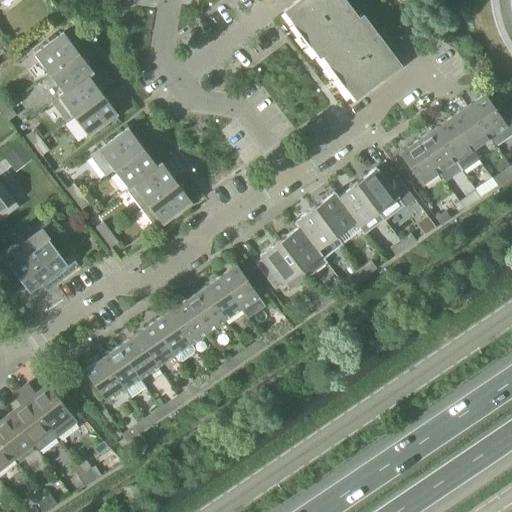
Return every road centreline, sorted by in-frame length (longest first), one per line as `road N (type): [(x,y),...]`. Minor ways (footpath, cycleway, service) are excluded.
road 1 (residential): [(5,357),(110,285),(142,285),(288,174)]
road 2 (tertiary): [(236,511),(511,320)]
road 3 (residential): [(288,174),(233,104),(191,100),(160,58),(169,0)]
road 4 (motorway): [(511,380),(316,511)]
road 5 (residential): [(288,174),(421,72)]
road 6 (motorway): [(397,511),(511,434)]
